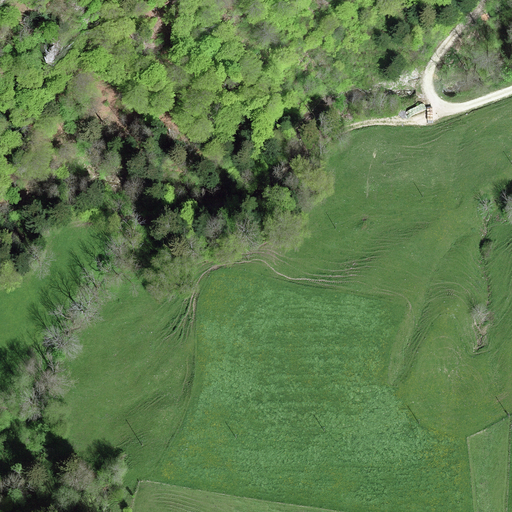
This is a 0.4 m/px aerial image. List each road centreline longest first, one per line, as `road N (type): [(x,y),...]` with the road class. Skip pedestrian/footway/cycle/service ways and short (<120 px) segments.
road 1 (track): [(435,105),(416,117),(336,133),(293,182),(261,200),(90,220),(65,230)]
road 2 (track): [(488,0),(442,47),(428,94),(448,109),(511,89)]
